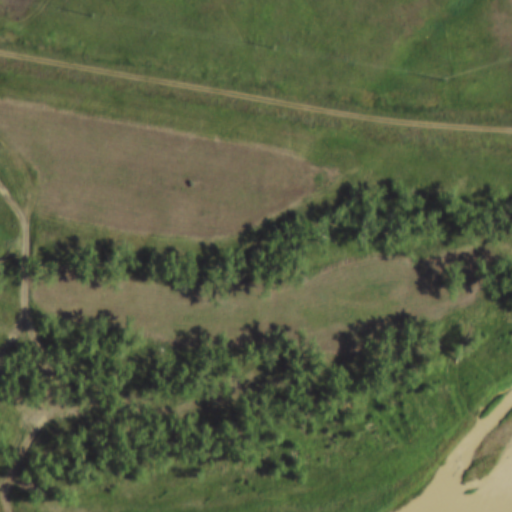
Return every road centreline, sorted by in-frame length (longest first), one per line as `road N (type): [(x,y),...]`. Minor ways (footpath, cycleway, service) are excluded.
road 1 (track): [(511,130),(401,123),(0,51)]
road 2 (track): [(1,500),(42,410),(20,214),(0,184)]
